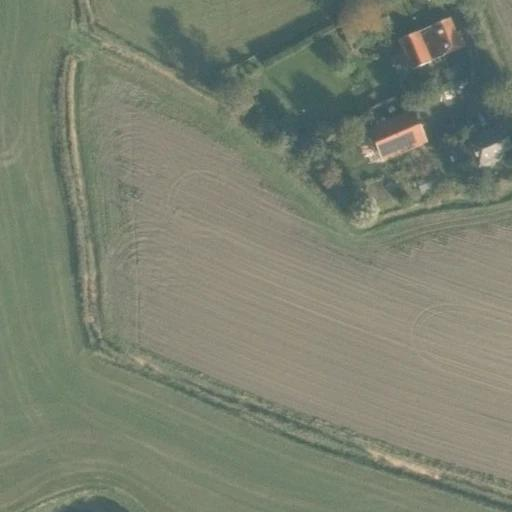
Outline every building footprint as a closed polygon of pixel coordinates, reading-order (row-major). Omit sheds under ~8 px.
[(371,31),(390,24),(385,12),(367,20),(371,31)] [(449,19),(417,33),(397,41),(410,71),(429,63),(429,62),(464,47),(458,32),(455,33),(449,19)] [(349,51),(362,46),(352,22),(339,28),(349,51)] [(440,73),(445,83),(461,75),(456,65),(440,73)] [(394,108),(389,99),(368,110),(374,120),(394,108)] [(408,113),(366,135),(379,159),(382,166),(407,153),(404,146),(421,137),(408,113)] [(288,148),(301,136),(283,117),(271,129),(288,148)] [(494,136),(491,131),(466,141),(478,170),(504,159),(501,154),(509,151),(501,132),(494,136)]
